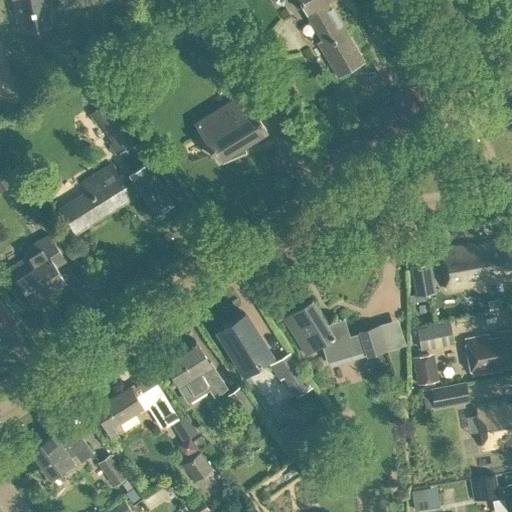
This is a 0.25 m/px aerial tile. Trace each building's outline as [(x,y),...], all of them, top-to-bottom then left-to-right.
[(14,0),(18,14),(49,8),(47,0),(14,0)] [(292,0),(297,8),(302,5),(322,40),(317,43),(337,77),(363,62),(332,9),(327,11),(322,3),(326,0),(292,0)] [(187,16),(193,25),(207,16),(201,7),(187,16)] [(237,40),(206,59),(222,84),(253,65),(237,40)] [(216,116),(198,127),(218,160),(220,158),(221,163),(248,152),(244,143),(266,130),(251,105),(249,106),(240,92),(212,110),(216,116)] [(139,136),(114,97),(89,113),(94,122),(97,120),(112,142),(108,144),(114,152),(139,136)] [(350,102),(323,113),(331,133),(359,122),(350,102)] [(82,185),(86,190),(60,207),(77,234),(141,191),(156,214),(172,203),(146,163),(135,170),(136,172),(122,181),(112,165),(82,185)] [(0,192),(10,186),(0,170),(0,192)] [(65,261),(49,235),(22,252),(26,258),(6,271),(13,283),(17,280),(31,302),(64,281),(55,267),(65,261)] [(439,250),(446,289),(511,277),(511,267),(507,244),(499,245),(498,239),(439,250)] [(424,264),(411,266),(415,294),(429,292),(424,264)] [(489,298),(490,305),(498,304),(496,297),(489,298)] [(307,354),(324,344),(329,361),(366,349),(367,354),(386,348),(379,325),(360,331),(360,333),(350,336),(345,319),(328,324),(313,300),(284,319),(307,354)] [(218,330),(245,373),(272,356),(245,313),(218,330)] [(451,318),(417,325),(422,348),(454,341),(451,318)] [(511,332),(499,335),(500,339),(488,341),(487,337),(467,341),(473,375),(506,369),(506,368),(511,366),(511,332)] [(208,362),(197,345),(166,365),(179,386),(188,402),(209,390),(213,396),(228,388),(211,361),(208,362)] [(290,389),(306,378),(289,352),(269,365),(279,379),(283,378),(290,389)] [(419,384),(434,381),(429,353),(413,357),(419,384)] [(465,381),(430,388),(434,407),(469,400),(465,381)] [(103,404),(94,409),(110,436),(120,430),(116,423),(138,410),(140,414),(148,408),(160,428),(177,418),(158,388),(155,384),(135,396),(130,388),(103,404)] [(240,384),(228,392),(242,413),(254,404),(240,384)] [(485,448),(511,443),(511,407),(505,409),(504,404),(478,409),(485,448)] [(187,413),(171,423),(177,432),(193,422),(187,413)] [(55,435),(32,451),(51,477),(63,468),(65,471),(76,464),(73,461),(71,458),(76,454),(81,462),(93,453),(88,445),(78,431),(61,443),(55,435)] [(201,433),(193,438),(198,447),(207,442),(201,433)] [(196,448),(190,437),(183,442),(181,448),(185,455),(196,448)] [(200,452),(182,465),(193,481),(212,469),(200,452)] [(97,462),(114,486),(126,477),(110,454),(97,462)] [(296,473),(291,466),(272,480),(277,487),(296,473)] [(496,487),(494,475),(470,479),(474,500),(509,493),(511,506),(511,483),(508,484),(508,485),(496,487)] [(444,503),(443,483),(417,484),(418,505),(444,503)] [(126,493),(133,501),(139,496),(133,488),(126,493)] [(207,511),(210,511),(200,497),(189,504),(190,507),(182,511),(207,511)]
